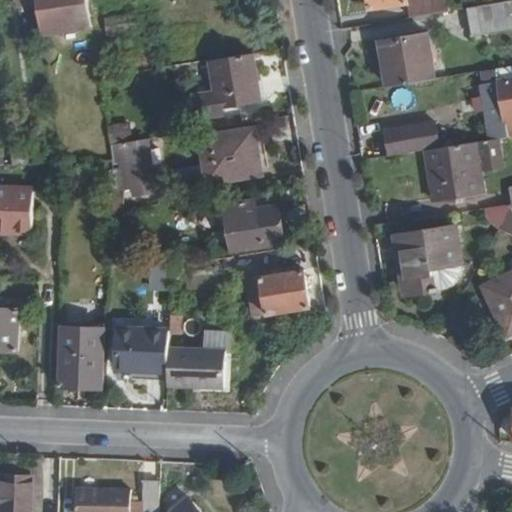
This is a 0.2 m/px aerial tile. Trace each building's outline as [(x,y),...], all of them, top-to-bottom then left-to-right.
[(92,26),(87,0),(36,0),(42,34),(92,26)] [(407,3),(406,0),(369,0),(370,9),(407,3)] [(450,11),(447,0),(423,0),(421,0),(423,15),(450,11)] [(511,27),(511,1),(470,8),(474,35),(511,27)] [(140,33),(138,17),(106,21),(108,38),(140,33)] [(435,78),(428,34),(383,41),(388,70),(395,69),(398,84),(435,78)] [(259,100),(253,52),(209,60),(216,107),(259,100)] [(511,119),(511,65),(495,68),(504,120),(511,119)] [(133,121),(110,124),(113,141),(136,138),(133,121)] [(432,148),(429,123),(379,130),(383,156),(428,149),(432,148)] [(262,178),(254,132),(200,141),(207,188),(262,178)] [(157,193),(148,139),(120,144),(128,190),(138,188),(139,196),(157,193)] [(483,195),(475,141),(432,148),(428,149),(436,202),(483,195)] [(92,190),(90,166),(70,168),(71,192),(92,190)] [(32,227),(34,190),(0,188),(0,231),(3,232),(3,226),(32,227)] [(287,243),(281,208),(258,212),(257,203),(224,209),(233,252),(287,243)] [(487,233),(511,230),(511,209),(511,204),(484,207),(487,233)] [(462,266),(456,225),(421,233),(422,238),(398,242),(402,265),(407,264),(409,279),(404,280),(407,298),(438,292),(435,272),(462,266)] [(309,309),(299,246),(268,251),(271,276),(247,280),(255,318),(309,309)] [(511,332),(511,273),(483,288),(504,336),(511,332)] [(179,333),(179,307),(170,304),(169,331),(169,333),(179,333)] [(0,350),(19,351),(20,310),(0,309),(0,350)] [(102,390),(103,330),(62,328),(60,388),(102,390)] [(169,333),(169,331),(120,329),(118,370),(168,372),(169,349),(169,333)] [(224,391),(226,352),(169,349),(168,372),(167,387),(224,391)] [(252,511),(255,511),(238,466),(203,465),(220,511),(252,511)] [(30,511),(32,478),(5,476),(2,511),(30,511)] [(160,511),(161,484),(144,484),(142,511),(160,511)] [(130,511),(132,491),(78,489),(76,511),(130,511)] [(198,511),(189,502),(177,511),(198,511)]
